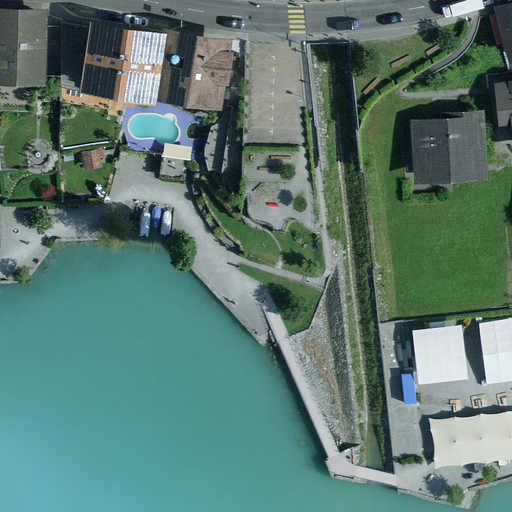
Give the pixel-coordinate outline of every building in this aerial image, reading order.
[(511,6),(494,11),(499,31),(509,28),(511,37),(511,6)] [(0,10),(0,73),(61,75),(61,31),(41,30),(42,12),(0,10)] [(150,93),(152,81),(163,83),(170,42),(158,40),(158,37),(61,22),(61,31),(61,75),(62,79),(150,93)] [(220,43),(171,36),(170,42),(163,83),(163,84),(212,92),(213,90),(225,92),(229,70),(223,69),(226,51),(219,50),(220,43)] [(498,88),(501,116),(511,115),(511,79),(509,80),(509,87),(498,88)] [(417,124),(420,170),(481,166),(478,114),(449,116),(449,122),(417,124)] [(163,157),(161,174),(184,177),(186,160),(163,157)]
